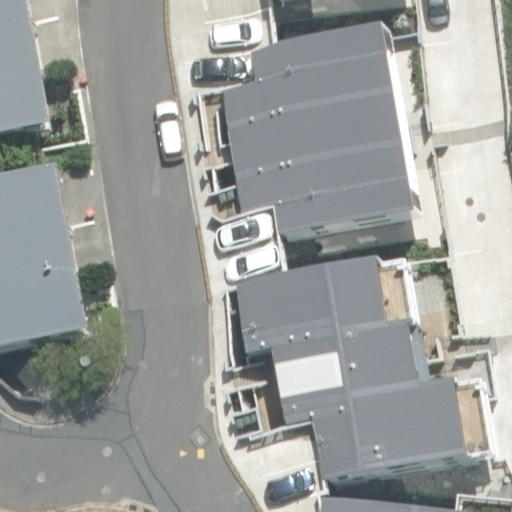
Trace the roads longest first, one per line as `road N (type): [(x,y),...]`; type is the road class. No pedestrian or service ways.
road 1 (residential): [(140,408),(160,340),(123,0)]
road 2 (residential): [(0,451),(22,466),(85,463),(140,408)]
road 3 (residential): [(209,511),(140,408)]
